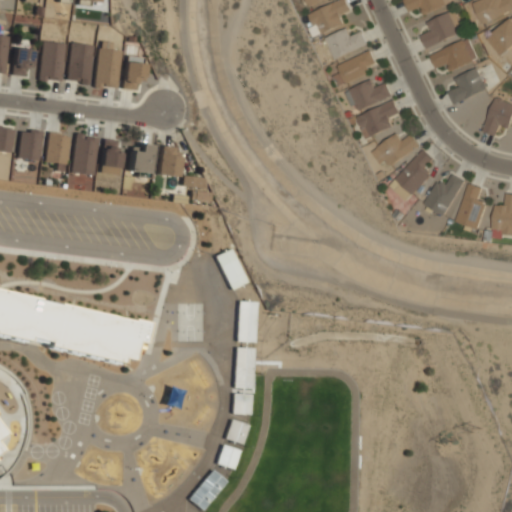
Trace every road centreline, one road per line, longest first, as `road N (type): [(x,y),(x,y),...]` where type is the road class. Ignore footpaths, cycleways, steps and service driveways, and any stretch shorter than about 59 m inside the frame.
road 1 (residential): [(374,0),(424,103),(460,149),(511,168)]
road 2 (residential): [(163,115),(0,95)]
